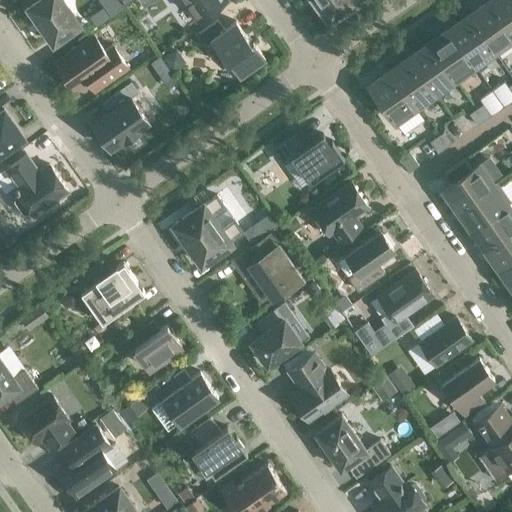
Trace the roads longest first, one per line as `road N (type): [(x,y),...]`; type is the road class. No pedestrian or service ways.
road 1 (residential): [(114,203),(333,511)]
road 2 (residential): [(313,66),(114,203)]
road 3 (residential): [(114,203),(0,39)]
road 4 (residential): [(511,351),(399,195)]
road 5 (residential): [(399,195),(313,66)]
road 6 (residential): [(114,203),(0,284)]
road 7 (residential): [(399,195),(511,117)]
